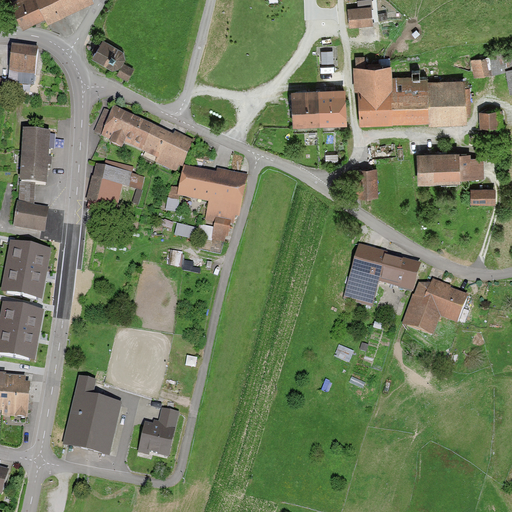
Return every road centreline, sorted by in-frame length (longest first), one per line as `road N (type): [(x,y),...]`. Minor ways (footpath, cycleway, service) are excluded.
road 1 (residential): [(260,155),(223,274),(177,476),(166,483),(39,461)]
road 2 (tertiary): [(39,461),(72,252),(83,86)]
road 3 (residential): [(260,155),(450,268),(511,274)]
road 4 (track): [(476,273),(497,181),(486,153),(460,141)]
road 5 (residential): [(177,117),(211,0)]
